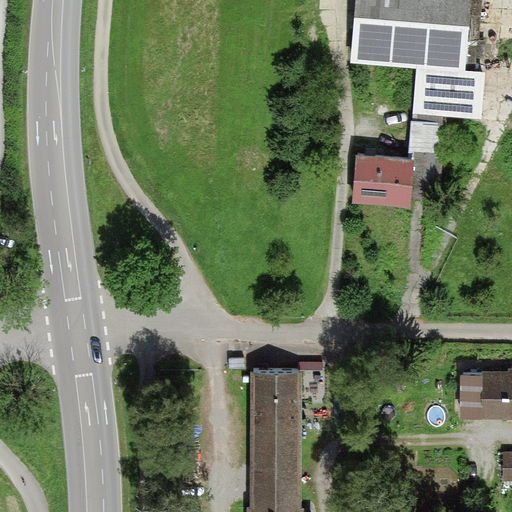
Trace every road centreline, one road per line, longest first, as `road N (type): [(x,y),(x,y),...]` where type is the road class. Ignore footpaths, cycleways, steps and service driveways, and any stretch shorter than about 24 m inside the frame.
road 1 (residential): [(511,335),(78,331)]
road 2 (track): [(195,331),(191,280),(176,244),(126,180),(101,110),(107,0)]
road 3 (secondary): [(60,0),(60,198),(78,331)]
road 4 (secondary): [(78,331),(95,511)]
road 5 (track): [(148,511),(148,333)]
road 6 (unknown): [(332,336),(334,511)]
